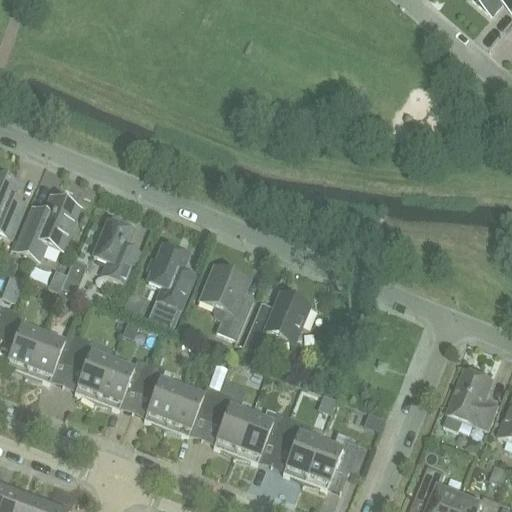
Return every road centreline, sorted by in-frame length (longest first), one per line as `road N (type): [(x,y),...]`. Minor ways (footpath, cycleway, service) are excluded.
road 1 (residential): [(452,321),(0,134)]
road 2 (residential): [(377,511),(452,321)]
road 3 (residential): [(511,93),(404,0)]
road 4 (residential): [(124,466),(0,419)]
road 5 (residential): [(0,443),(116,488)]
road 6 (residential): [(236,511),(124,466)]
